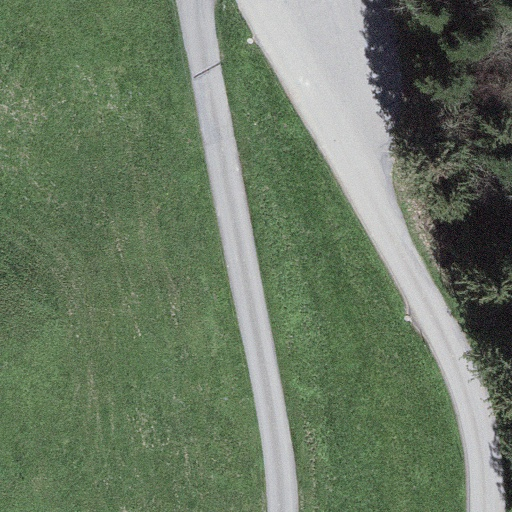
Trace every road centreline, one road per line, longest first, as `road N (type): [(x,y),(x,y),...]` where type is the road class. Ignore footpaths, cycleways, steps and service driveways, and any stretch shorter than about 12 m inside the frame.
road 1 (unclassified): [(273,0),(371,115),(492,390),(503,511)]
road 2 (track): [(218,0),(211,26),(241,173),(282,511)]
